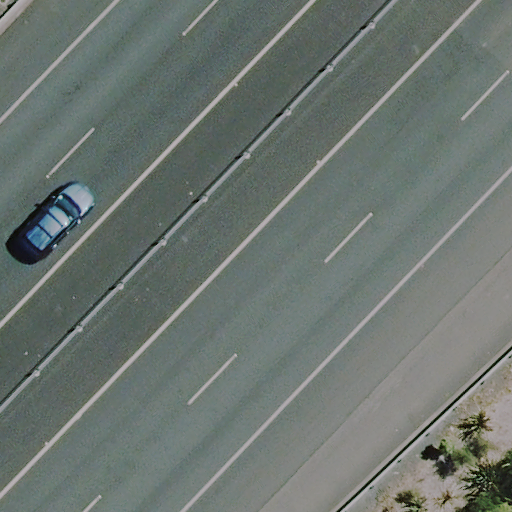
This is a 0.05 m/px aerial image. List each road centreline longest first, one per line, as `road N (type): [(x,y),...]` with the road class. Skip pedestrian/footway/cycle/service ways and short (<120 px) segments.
road 1 (motorway): [(511,99),(120,511)]
road 2 (motorway): [(0,206),(199,0)]
